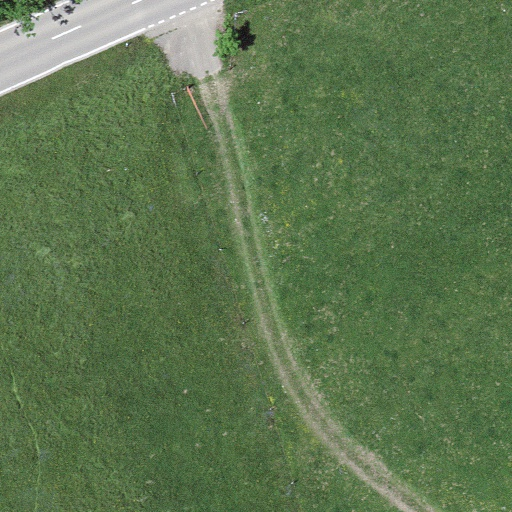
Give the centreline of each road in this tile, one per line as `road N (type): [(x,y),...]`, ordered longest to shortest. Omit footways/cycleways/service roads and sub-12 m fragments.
road 1 (track): [(405,511),(300,413),(262,311),(212,99),(179,0)]
road 2 (secondary): [(143,0),(0,66)]
